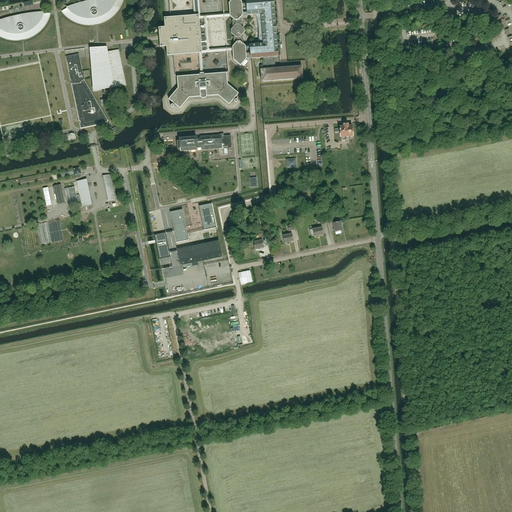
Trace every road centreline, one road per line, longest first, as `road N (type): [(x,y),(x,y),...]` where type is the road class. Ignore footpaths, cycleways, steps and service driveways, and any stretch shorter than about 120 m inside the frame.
road 1 (unclassified): [(234,269),(236,301),(174,317),(211,511)]
road 2 (unclassified): [(368,117),(270,127),(273,196),(224,213),(234,269)]
road 3 (tertiary): [(399,511),(377,238)]
road 4 (unclassified): [(234,269),(377,238)]
road 5 (track): [(511,210),(391,235)]
road 6 (tertiary): [(377,238),(368,117)]
road 7 (track): [(511,229),(393,252)]
